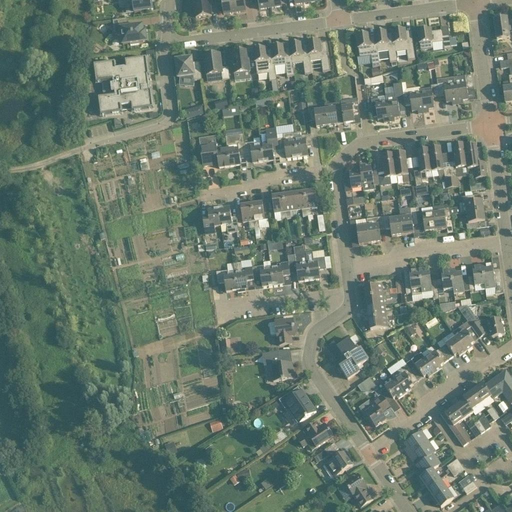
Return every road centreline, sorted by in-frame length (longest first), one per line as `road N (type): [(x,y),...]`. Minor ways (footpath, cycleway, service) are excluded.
road 1 (residential): [(369,453),(307,358),(316,329),(344,311),(349,293)]
road 2 (residential): [(164,45),(339,21)]
road 3 (residential): [(369,453),(511,350)]
road 4 (residential): [(164,45),(172,111),(166,125),(82,150)]
road 5 (residential): [(345,268),(392,261),(404,251),(506,244)]
road 6 (residential): [(339,21),(473,2)]
road 7 (residential): [(204,195),(334,171)]
road 8 (residential): [(221,309),(349,293)]
road 9 (residential): [(490,125),(473,2)]
road 10 (residential): [(368,141),(490,125)]
road 11 (residential): [(506,244),(490,125)]
